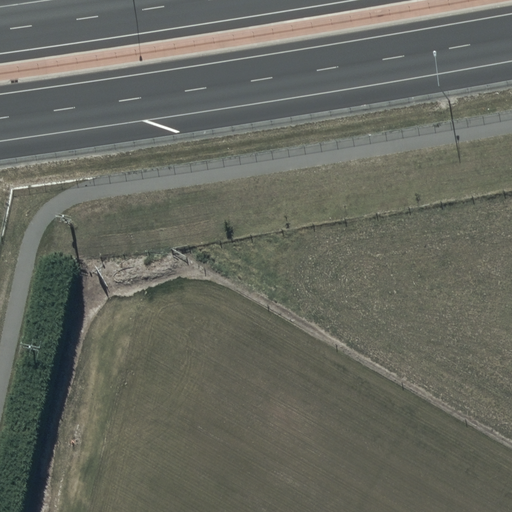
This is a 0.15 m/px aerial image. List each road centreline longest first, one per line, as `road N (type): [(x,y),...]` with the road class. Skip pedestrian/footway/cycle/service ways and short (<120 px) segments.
road 1 (motorway): [(511,37),(0,117)]
road 2 (motorway): [(0,30),(205,0)]
